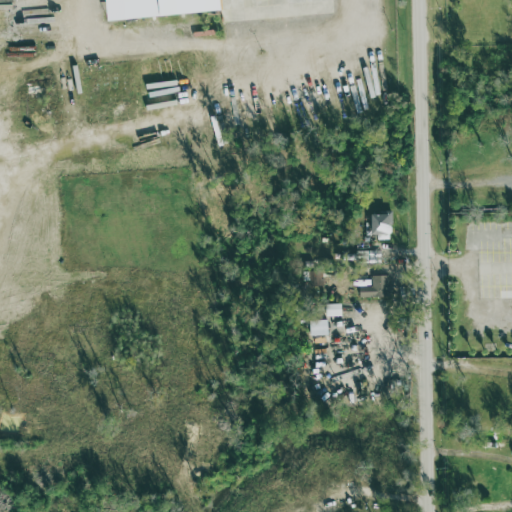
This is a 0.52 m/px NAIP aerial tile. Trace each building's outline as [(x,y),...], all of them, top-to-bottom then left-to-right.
[(96,0),(99,22),(219,12),(217,0),(96,0)] [(27,214),(44,214),(43,189),(26,190),(27,214)] [(389,213),(366,212),(366,235),(388,236),(389,213)] [(370,277),(370,287),(357,287),(357,299),(388,298),(387,276),(370,277)] [(323,317),(339,317),(339,304),(323,304),(323,317)] [(305,337),(323,336),(322,321),(304,322),(305,337)]
